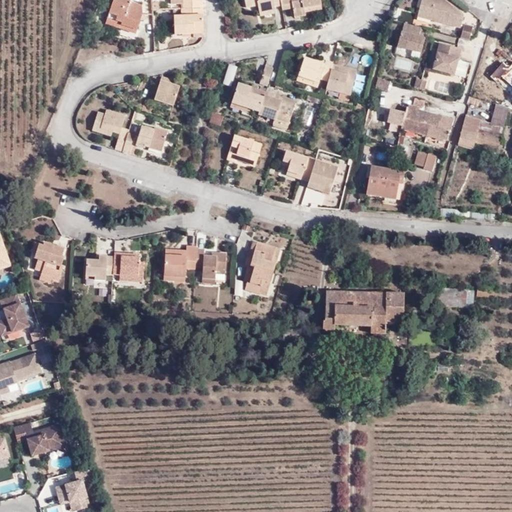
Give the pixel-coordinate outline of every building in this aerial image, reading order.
[(112,0),(106,17),(121,22),(121,24),(137,30),(142,14),(140,7),(128,3),(129,0),(112,0)] [(202,9),(201,0),(170,0),(170,1),(181,1),(181,11),(202,9)] [(279,0),(244,0),(246,6),(254,5),(253,1),(258,1),(258,5),(259,11),(274,9),(274,5),(280,4),(279,0)] [(279,0),(280,4),(291,2),(292,7),(294,16),(306,14),(305,10),(304,6),(321,3),(320,0),(279,0)] [(464,16),(459,12),(456,16),(452,13),(455,9),(446,1),(441,0),(421,0),(418,13),(431,17),(431,20),(460,28),(464,16)] [(202,30),(202,9),(181,11),(181,18),(174,18),(175,36),(195,35),(194,30),(202,30)] [(121,22),(106,17),(104,23),(135,34),(137,30),(121,24),(121,22)] [(421,28),(404,24),(397,47),(421,54),(425,39),(419,38),(421,28)] [(460,39),(469,41),(472,28),(464,25),(460,39)] [(452,75),(456,61),(459,49),(440,44),(432,69),(452,75)] [(333,65),(333,64),(326,61),(326,62),(325,65),(314,62),(304,59),(299,77),(320,84),(321,79),(328,82),(332,69),(333,65)] [(466,64),(456,61),(452,75),(461,78),(466,64)] [(347,69),(333,65),(332,69),(345,74),(347,69)] [(271,70),(265,67),(259,84),(266,86),(271,70)] [(326,89),(350,96),(357,72),(347,69),(345,74),(332,69),(328,82),(326,89)] [(320,84),(299,77),(297,82),(318,88),(320,84)] [(416,78),(413,88),(424,91),(426,81),(416,78)] [(153,101),(172,107),(178,88),(171,86),(169,85),(170,82),(161,79),(153,101)] [(378,80),(375,89),(388,92),(390,83),(378,80)] [(258,113),(264,93),(237,85),(231,104),(252,111),(258,113)] [(326,89),(325,94),(349,101),(350,96),(326,89)] [(258,113),(257,115),(274,120),(288,124),(296,102),(280,97),(278,104),(272,102),(274,95),(264,92),(264,93),(258,113)] [(413,105),(415,99),(405,96),(402,105),(408,107),(411,107),(412,104),(413,105)] [(415,98),(415,99),(413,105),(412,104),(411,107),(408,107),(402,129),(447,141),(454,118),(422,111),(425,100),(415,98)] [(504,127),(510,108),(497,103),(491,123),(504,127)] [(251,115),(252,111),(231,104),(230,108),(251,115)] [(116,150),(123,153),(129,134),(123,132),(127,117),(108,112),(107,116),(99,113),(94,131),(107,135),(108,131),(114,133),(121,136),(116,150)] [(224,118),(214,115),(212,125),(221,128),(224,118)] [(487,136),(491,123),(467,115),(458,144),(473,149),(474,146),(476,141),(498,148),(500,140),(487,136)] [(500,140),(504,127),(491,123),(487,136),(500,140)] [(402,128),(393,126),(391,134),(400,136),(402,128)] [(140,138),(137,147),(146,150),(147,147),(148,143),(150,144),(149,148),(163,152),(168,133),(156,129),(155,131),(143,127),(140,138)] [(123,153),(131,155),(134,146),(137,137),(129,134),(123,153)] [(400,136),(398,145),(413,149),(415,141),(400,136)] [(234,138),(227,163),(235,166),(235,164),(236,162),(256,167),(263,146),(234,138)] [(476,141),(474,146),(497,153),(498,148),(476,141)] [(308,185),(316,160),(286,151),(283,161),(291,163),(290,166),(287,174),(301,179),(300,182),(308,185)] [(425,167),(429,154),(420,151),(416,164),(425,167)] [(436,156),(429,154),(425,167),(424,169),(432,171),(436,156)] [(324,163),(316,160),(308,185),(308,186),(316,189),(317,184),(332,189),(339,167),(331,165),(330,168),(323,165),(324,163)] [(236,162),(235,164),(255,170),(256,167),(236,162)] [(400,182),(403,182),(405,172),(372,167),(367,196),(400,201),(402,193),(398,193),(400,182)] [(286,178),(300,182),(301,179),(287,174),(286,178)] [(317,184),(316,189),(315,192),(330,196),(332,189),(317,184)] [(425,213),(431,214),(435,201),(429,200),(425,213)] [(0,267),(8,264),(0,239),(0,267)] [(254,256),(259,242),(256,240),(251,255),(254,256)] [(278,247),(259,242),(254,256),(251,255),(250,255),(247,263),(249,263),(246,274),(247,274),(251,275),(249,280),(246,288),(268,294),(278,259),(274,258),(278,247)] [(34,257),(38,259),(46,261),(43,271),(41,274),(52,277),(53,273),(61,275),(63,265),(62,265),(64,256),(62,256),(64,249),(44,243),(43,246),(35,243),(33,249),(36,250),(34,257)] [(197,247),(197,244),(188,244),(188,248),(187,252),(176,251),(177,248),(167,247),(165,273),(186,274),(187,267),(196,267),(196,266),(197,247)] [(197,247),(196,266),(204,266),(203,276),(216,277),(216,272),(217,268),(226,269),(227,252),(216,251),(217,255),(212,255),(205,254),(206,247),(197,247)] [(114,255),(114,273),(121,273),(129,273),(129,278),(144,280),(145,261),(140,260),(140,252),(130,252),(130,255),(115,254),(114,255)] [(107,273),(114,273),(114,255),(100,254),(100,259),(87,258),(86,273),(96,274),(96,278),(106,278),(107,273)] [(46,261),(38,259),(35,269),(43,271),(46,261)] [(59,282),(61,275),(53,273),(52,277),(41,274),(40,279),(51,282),(51,280),(59,282)] [(496,296),(496,288),(481,288),(481,285),(477,285),(477,295),(496,296)] [(465,306),(465,289),(437,288),(437,305),(465,306)] [(404,322),(404,294),(326,292),(325,321),(323,321),(323,328),(325,329),(325,331),(333,331),(334,327),(370,329),(370,333),(386,334),(387,321),(404,322)] [(27,327),(15,294),(0,299),(0,303),(2,310),(3,309),(6,308),(9,317),(6,318),(0,320),(5,334),(27,327)] [(305,341),(305,330),(290,330),(289,341),(305,341)] [(0,387),(17,381),(17,380),(32,374),(31,372),(41,368),(35,353),(10,362),(10,361),(7,362),(7,364),(2,366),(1,364),(0,364),(0,387)] [(29,422),(14,426),(16,436),(25,434),(29,448),(43,444),(42,442),(62,437),(59,424),(32,432),(29,422)] [(9,458),(0,460),(0,467),(11,464),(9,458)] [(70,485),(70,483),(55,487),(59,501),(68,498),(69,502),(74,500),(77,510),(88,507),(81,480),(91,477),(88,468),(73,472),(76,481),(73,482),(73,484),(70,485)] [(71,511),(77,510),(74,500),(69,502),(71,511)]
